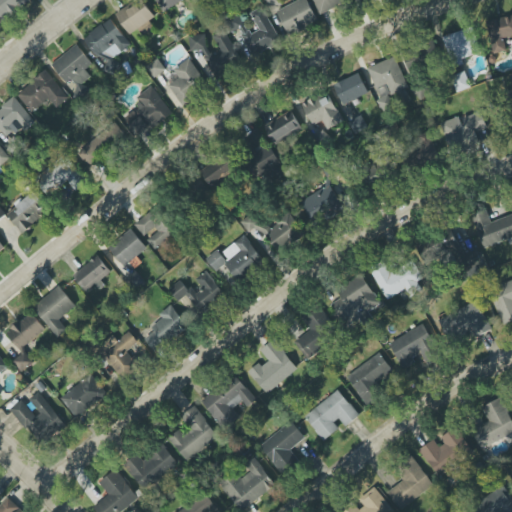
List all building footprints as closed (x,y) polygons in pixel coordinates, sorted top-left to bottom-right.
[(0,0),(0,14),(6,21),(29,0),(0,0)] [(155,17),(144,0),(139,0),(117,14),(131,38),(152,25),(150,20),(155,17)] [(155,0),(162,12),(184,0),(155,0)] [(297,0),(276,11),(289,35),(318,20),(307,0),(297,0)] [(312,0),(319,14),(350,0),(312,0)] [(250,13),(258,30),(249,35),(240,15),(227,21),(232,32),(239,29),(251,56),(279,43),(263,7),(250,13)] [(511,15),(486,21),(493,54),(507,51),(504,38),(511,36),(511,15)] [(84,39),(107,65),(131,44),(109,18),(84,39)] [(204,72),(212,71),(214,75),(238,61),(236,50),(224,30),(213,36),(214,39),(219,47),(220,54),(212,55),(207,47),(205,34),(189,37),(191,51),(204,72)] [(477,35),(452,33),(451,55),(477,56),(477,35)] [(66,83),(74,77),(80,86),(92,77),(86,70),(93,65),(78,44),(52,63),(66,83)] [(435,51),(431,48),(428,52),(420,46),(404,66),(417,76),(435,51)] [(408,88),(395,56),(368,68),(380,99),(378,100),(383,113),(395,108),(390,95),(408,88)] [(154,77),(165,71),(159,59),(148,65),(154,77)] [(181,104),(208,86),(190,59),(174,70),(180,78),(169,85),(181,104)] [(32,113),(49,99),(56,108),(69,98),(46,70),(17,94),(32,113)] [(456,93),(471,88),(465,71),(450,77),(456,93)] [(368,94),(360,73),(334,84),(342,104),(368,94)] [(152,129),(173,113),(152,87),(133,101),(138,107),(123,119),(137,136),(150,126),(152,129)] [(314,126),(323,121),(328,129),(343,120),(326,91),(302,106),(314,126)] [(0,108),(0,128),(9,140),(34,121),(15,97),(0,108)] [(264,126),(275,145),(302,129),(292,110),(264,126)] [(460,118),(460,116),(441,122),(449,148),(478,139),(476,132),(487,128),(481,112),(460,118)] [(78,154),(92,168),(126,136),(113,121),(78,154)] [(280,162),(262,135),(250,142),(257,153),(244,162),(255,179),(280,162)] [(410,165),(433,165),(433,137),(421,137),(421,152),(410,152),(410,165)] [(0,165),(1,166),(10,158),(0,145),(0,165)] [(236,170),(228,157),(202,171),(209,185),(236,170)] [(389,161),(365,161),(366,181),(390,181),(389,161)] [(87,180),(67,162),(61,170),(54,164),(36,184),(51,197),(66,180),(78,191),(87,180)] [(301,201),(314,224),(343,207),(329,183),(336,178),(330,167),(322,172),(329,184),(301,201)] [(22,233),(49,211),(34,192),(7,214),(22,233)] [(143,236),(154,229),(157,233),(148,239),(155,250),(180,232),(161,205),(134,223),(143,236)] [(511,214),(491,222),(487,209),(472,215),(485,248),(511,237),(511,214)] [(303,233),(288,213),(269,227),(256,211),(241,222),(250,233),(258,227),(277,253),(303,233)] [(140,260),(137,256),(147,248),(132,229),(109,247),(127,270),(140,260)] [(216,271),(225,264),(237,279),(263,259),(244,235),(221,254),(218,250),(206,259),(216,271)] [(424,265),(447,258),(440,236),(417,243),(424,265)] [(73,277),(87,292),(95,285),(98,288),(113,273),(97,255),(73,277)] [(388,303),(419,286),(417,282),(421,279),(411,261),(390,272),(384,261),(370,269),(388,303)] [(181,280),(169,290),(179,301),(187,295),(201,312),(224,294),(205,272),(196,279),(204,288),(197,293),(191,286),(188,289),(181,280)] [(337,289),(342,298),(333,303),(344,325),(380,306),(364,274),(337,289)] [(511,280),(490,289),(503,325),(511,321),(511,280)] [(76,307),(61,286),(34,306),(57,337),(67,330),(59,319),(76,307)] [(471,326),(476,337),(492,330),(477,301),(438,320),(446,338),(471,326)] [(155,352),(188,327),(172,305),(159,314),(162,319),(150,328),(153,332),(144,338),(155,352)] [(307,358),(340,334),(321,308),(303,320),(311,330),(296,341),(307,358)] [(6,330),(18,349),(45,332),(34,314),(6,330)] [(388,343),(404,370),(416,363),(413,358),(421,353),(425,361),(440,353),(424,324),(388,343)] [(139,342),(129,331),(118,341),(113,335),(103,345),(108,350),(102,356),(124,379),(141,364),(129,351),(139,342)] [(250,372),(267,394),(298,370),(275,339),(260,350),(267,359),(250,372)] [(14,361),(22,371),(34,363),(26,352),(14,361)] [(368,407),(384,395),(375,383),(392,370),(380,354),(347,378),(368,407)] [(0,395),(2,395),(0,392),(0,374),(9,367),(0,356),(0,395)] [(106,393),(90,374),(61,398),(77,418),(106,393)] [(240,418),(233,408),(243,401),(247,407),(256,401),(238,376),(202,401),(223,430),(240,418)] [(305,416),(324,441),(342,427),(344,428),(359,416),(339,390),(305,416)] [(66,426),(39,392),(27,401),(24,398),(11,408),(41,446),(66,426)] [(482,407),(489,421),(471,430),(482,450),(511,434),(511,419),(501,397),(482,407)] [(186,462),(219,438),(195,406),(181,417),(191,430),(183,436),(179,430),(168,438),(186,462)] [(260,445),(281,475),(299,462),(290,450),(305,438),(292,421),(260,445)] [(438,477),(473,452),(455,427),(437,440),(436,438),(419,450),(438,477)] [(138,454),(125,464),(143,490),(178,465),(164,446),(143,461),(138,454)] [(434,486),(413,457),(396,469),(404,481),(388,492),(400,510),(434,486)] [(241,511),(276,485),(254,458),(245,465),(250,472),(240,479),(235,472),(219,484),(240,511),(241,511)] [(122,511),(139,498),(116,470),(100,483),(109,495),(94,507),(98,511),(122,511)] [(511,511),(511,496),(506,485),(473,502),(478,511),(511,511)] [(394,511),(395,511),(375,487),(356,502),(358,505),(348,511),(394,511)] [(219,511),(205,493),(179,511),(219,511)] [(0,511),(22,511),(8,498),(0,506),(0,511)]
